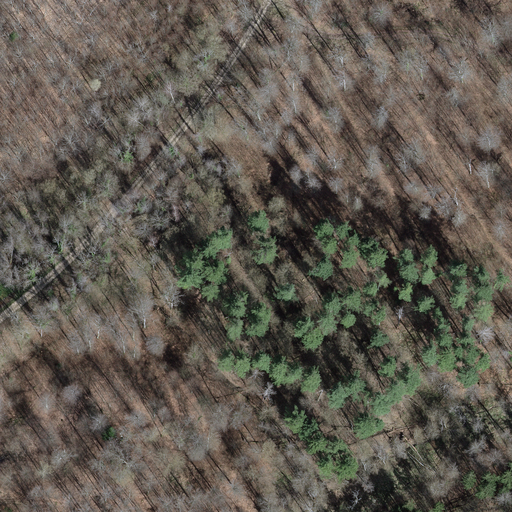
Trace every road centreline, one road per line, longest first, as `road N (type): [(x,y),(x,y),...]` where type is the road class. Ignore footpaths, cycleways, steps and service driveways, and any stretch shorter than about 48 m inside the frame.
road 1 (track): [(0,319),(65,262),(175,137),(269,0)]
road 2 (track): [(277,0),(293,20),(317,31),(451,29),(511,46)]
